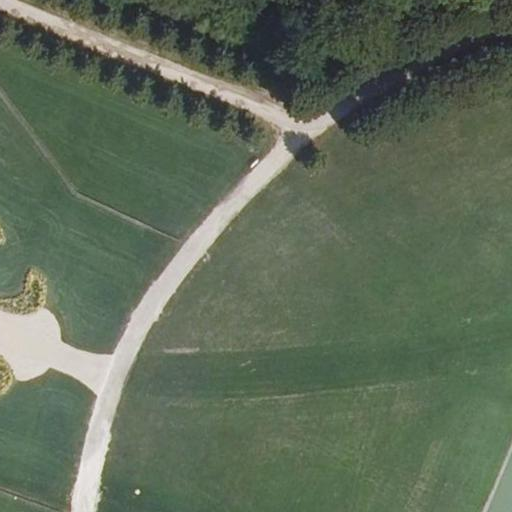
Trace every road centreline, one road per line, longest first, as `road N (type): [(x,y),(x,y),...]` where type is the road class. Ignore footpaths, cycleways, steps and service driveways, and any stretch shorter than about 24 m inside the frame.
road 1 (track): [(511,28),(366,90),(306,130),(233,197),(169,279),(136,338),(110,399),(82,511)]
road 2 (track): [(306,130),(0,1)]
